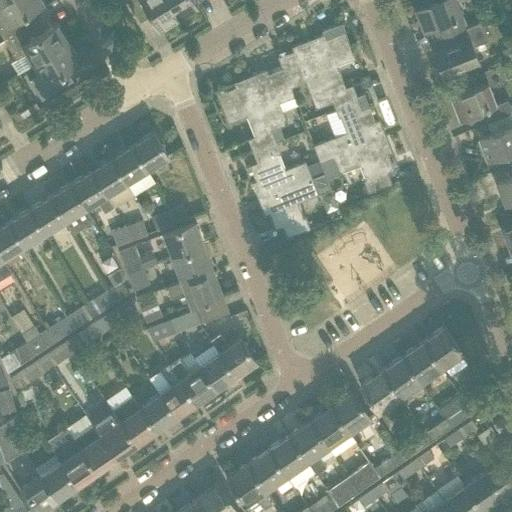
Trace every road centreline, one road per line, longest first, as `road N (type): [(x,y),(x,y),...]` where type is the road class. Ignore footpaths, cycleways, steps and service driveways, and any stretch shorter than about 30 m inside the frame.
road 1 (residential): [(291,383),(172,70)]
road 2 (residential): [(472,263),(366,0)]
road 3 (residential): [(108,511),(291,383)]
road 4 (residential): [(291,383),(472,263)]
road 5 (residential): [(0,173),(131,92)]
road 6 (residential): [(172,70),(285,0)]
